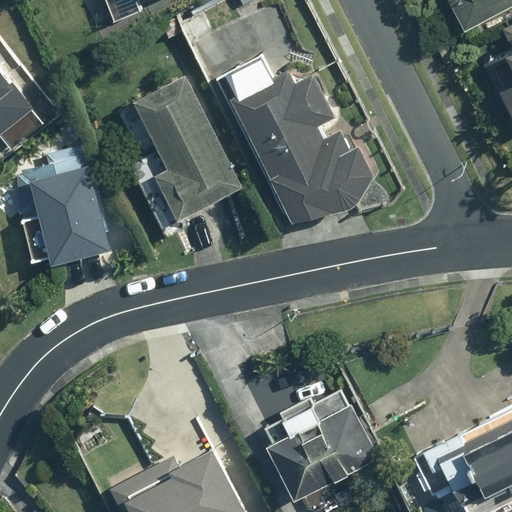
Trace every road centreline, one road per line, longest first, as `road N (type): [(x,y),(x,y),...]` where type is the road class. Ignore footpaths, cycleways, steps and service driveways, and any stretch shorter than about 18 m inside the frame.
road 1 (residential): [(482,242),(358,259),(129,309),(65,338),(16,383),(0,417)]
road 2 (residential): [(482,242),(360,0)]
